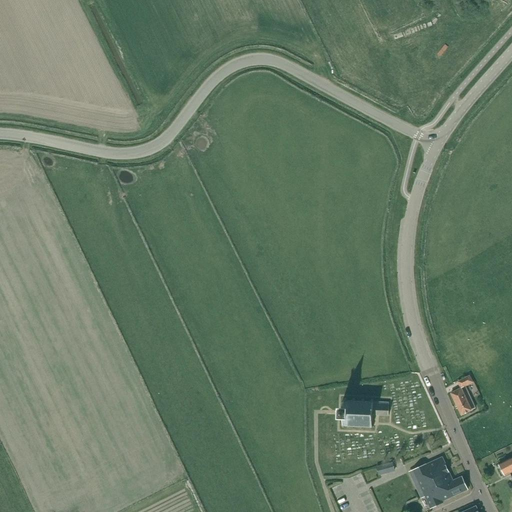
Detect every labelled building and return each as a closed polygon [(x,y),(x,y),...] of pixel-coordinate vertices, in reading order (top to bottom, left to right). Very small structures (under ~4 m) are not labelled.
[(461,388),(451,394),(461,415),(476,408),(465,386),(472,382),(469,376),(458,382),(461,388)] [(341,409),(341,418),(344,418),(343,425),(341,425),(341,426),(343,426),(343,428),(345,428),(345,426),(352,427),(352,429),(354,429),(354,427),(361,427),(361,429),(363,429),(363,427),(370,428),(370,430),(372,430),(372,428),(374,428),(374,426),(372,426),(373,415),(389,416),(389,403),(373,402),(373,400),(371,400),(371,402),(364,402),(364,400),(363,400),(362,402),(355,401),(355,399),(354,399),(353,401),(346,401),(346,399),(345,399),(344,401),(343,401),(342,402),(344,402),(344,409),(341,409)] [(426,465),(426,464),(413,470),(422,489),(418,490),(422,499),(426,497),(431,509),(444,503),(443,501),(468,490),(462,477),(462,478),(454,481),(453,480),(443,457),(426,465)] [(511,457),(508,459),(499,464),(501,468),(500,471),(501,474),(504,474),(504,476),(511,471),(511,457)] [(377,467),(379,475),(394,471),(392,463),(392,464),(378,468),(378,467),(377,467)]
